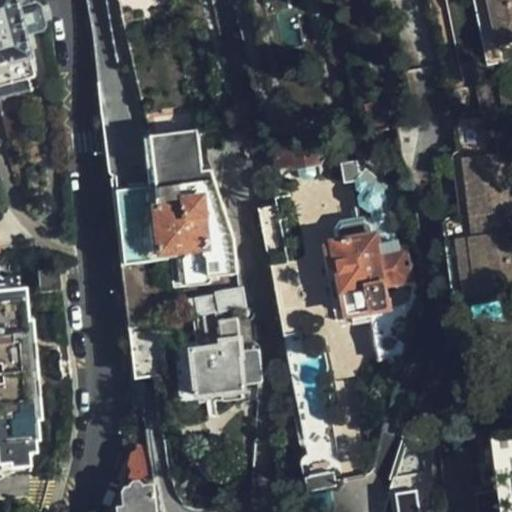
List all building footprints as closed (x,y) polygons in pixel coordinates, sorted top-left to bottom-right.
[(0,0),(0,93),(33,86),(32,76),(34,75),(29,53),(31,51),(26,32),(21,7),(19,0),(0,0)] [(511,0),(469,0),(483,63),(511,56),(511,0)] [(41,2),(21,7),(26,32),(47,29),(41,2)] [(463,162),(507,154),(501,121),(452,129),(457,163),(463,162)] [(240,271),(239,235),(238,233),(233,220),(223,194),(226,185),(226,182),(222,163),(213,164),(206,127),(155,136),(163,204),(155,204),(156,217),(159,222),(161,245),(189,245),(189,252),(186,251),(189,281),(214,280),(214,274),(240,271)] [(328,141),(271,147),(274,172),(292,169),(292,174),(313,172),(312,164),(329,157),(328,141)] [(507,212),(511,210),(511,189),(507,154),(463,162),(472,217),(483,216),(487,236),(469,239),(477,293),(511,287),(511,231),(507,212)] [(472,217),(463,162),(457,163),(451,163),(460,219),(446,222),(459,308),(511,300),(511,287),(477,293),(469,239),(487,236),(483,216),(472,217)] [(127,221),(140,219),(150,218),(144,167),(122,170),(124,185),(119,185),(119,183),(117,184),(116,186),(114,188),(114,190),(114,192),(114,198),(121,204),(125,204),(127,221)] [(357,222),(379,217),(402,194),(373,170),(351,191),(357,222)] [(238,233),(239,235),(226,182),(226,185),(223,194),(233,220),(238,233)] [(156,253),(186,251),(189,252),(189,245),(161,245),(159,222),(156,217),(150,224),(152,247),(156,253)] [(404,240),(379,217),(357,222),(345,224),(330,235),(330,240),(326,241),(327,249),(323,250),(325,266),(333,264),(344,321),(351,320),(353,326),(375,322),(371,309),(391,306),(389,294),(413,289),(404,240)] [(123,221),(114,222),(125,326),(152,322),(140,219),(127,221),(123,221)] [(0,246),(11,245),(8,224),(0,224),(0,246)] [(333,264),(325,266),(319,267),(332,322),(344,321),(333,264)] [(61,284),(60,265),(39,267),(40,285),(61,284)] [(21,266),(0,267),(0,469),(33,468),(31,447),(38,446),(37,434),(41,433),(40,415),(43,415),(36,317),(31,317),(29,283),(21,283),(21,266)] [(207,297),(210,312),(249,306),(245,286),(217,291),(218,295),(207,297)] [(194,315),(210,312),(207,297),(192,299),(194,315)] [(392,317),(391,306),(371,309),(375,322),(392,317)] [(152,322),(125,326),(132,378),(142,376),(159,375),(152,322)] [(248,384),(249,350),(247,350),(247,343),(254,342),(251,323),(225,328),(226,342),(193,347),(198,396),(247,390),(247,384),(248,384)] [(261,366),(261,349),(249,350),(248,384),(261,382),(261,366)] [(473,453),(481,511),(511,511),(511,433),(472,438),(473,446),(461,448),(461,455),(473,453)] [(156,511),(149,442),(142,442),(132,470),(127,483),(120,496),(115,507),(112,511),(156,511)]
